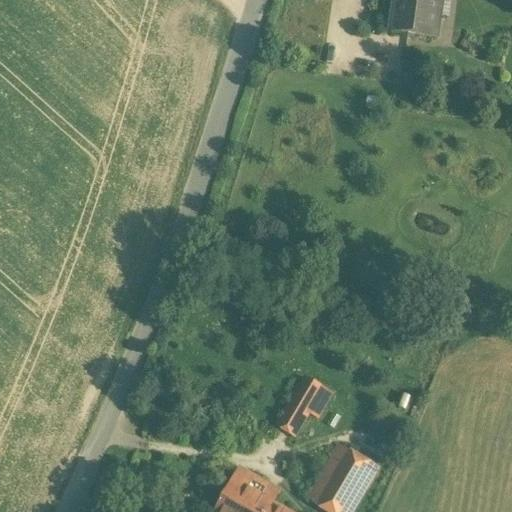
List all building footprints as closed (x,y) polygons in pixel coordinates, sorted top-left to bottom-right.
[(396,0),(392,33),(431,39),(434,17),(440,18),(442,0),(396,0)] [(434,17),(431,39),(437,39),(440,18),(434,17)] [(323,391),(305,380),(277,427),(295,438),(309,414),(323,391)] [(323,391),(309,414),(317,419),(331,396),(323,391)] [(351,511),(377,469),(340,448),(309,500),(327,509),(324,511),(351,511)] [(279,494),(240,472),(218,511),(255,511),(263,500),(273,505),(279,494)] [(283,511),(273,505),(263,500),(255,511),(283,511)]
